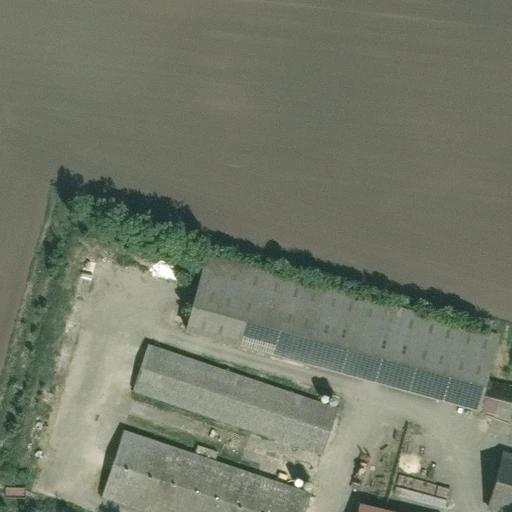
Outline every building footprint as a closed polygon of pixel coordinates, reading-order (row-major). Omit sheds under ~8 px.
[(201,252),(179,331),(511,422),(511,457),(492,453),(478,510),(485,511),(511,511),(511,388),(477,379),(490,332),(201,252)] [(139,347),(125,395),(315,453),(330,405),(139,347)] [(436,438),(377,422),(359,487),(419,503),(436,438)] [(298,511),(305,491),(116,430),(95,497),(142,511),(298,511)] [(400,511),(353,501),(350,511),(400,511)]
